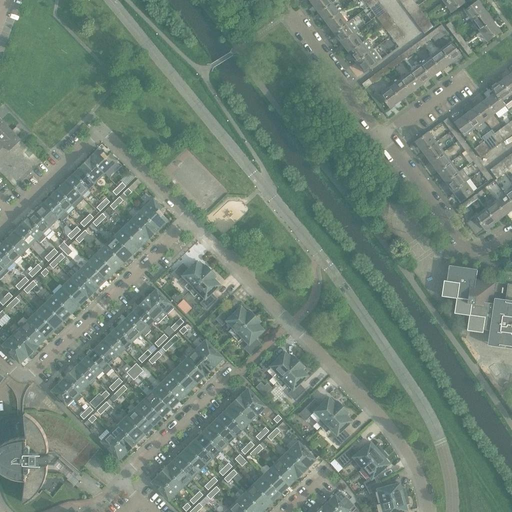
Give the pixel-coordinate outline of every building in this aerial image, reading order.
[(37,0),(34,0),(12,62),(46,74),(32,114),(67,127),(90,63),(56,51),(69,12),(37,0)] [(332,3),(329,0),(315,0),(311,3),(319,13),(332,3)] [(371,9),(380,3),(377,0),(373,0),(367,5),(371,9)] [(407,11),(416,4),(412,0),(411,0),(403,6),(407,11)] [(465,2),(463,0),(447,0),(444,2),(452,13),(465,2)] [(464,11),(472,22),(486,12),(487,11),(486,11),(484,7),(483,8),(478,1),(464,11)] [(340,13),(332,3),(319,13),(326,23),(340,13)] [(374,14),(383,8),(380,3),(371,9),(374,14)] [(410,16),(419,9),(416,4),(407,11),(410,16)] [(378,19),(387,12),(383,8),(374,14),(378,19)] [(414,20),(423,13),(419,9),(410,16),(414,20)] [(381,24),(390,17),(387,12),(378,19),(381,24)] [(472,22),(480,31),(493,22),(486,12),(472,22)] [(347,23),(340,13),(326,23),(334,33),(347,23)] [(417,25),(426,18),(423,13),(414,20),(417,25)] [(385,29),(394,22),(390,17),(381,24),(385,29)] [(421,30),(430,23),(426,18),(417,25),(421,30)] [(341,43),(355,33),(359,30),(351,20),(347,23),(334,33),(341,43)] [(388,34),(397,27),(394,22),(385,29),(388,34)] [(493,22),(480,31),(487,42),(501,32),(493,22)] [(424,34),(433,27),(430,23),(421,30),(424,34)] [(458,32),(453,26),(448,29),(453,36),(458,32)] [(392,38),(401,32),(397,27),(388,34),(392,38)] [(432,39),(439,34),(436,30),(429,35),(432,39)] [(396,43),(405,37),(401,32),(392,38),(396,43)] [(463,39),(458,32),(453,36),(458,42),(463,39)] [(362,43),(355,33),(341,43),(349,53),(362,43)] [(425,44),(432,39),(429,35),(422,40),(425,44)] [(356,63),(373,51),(366,41),(362,43),(349,53),(356,63)] [(461,56),(451,42),(440,50),(450,64),(461,56)] [(412,54),(419,49),(416,45),(409,49),(412,54)] [(473,53),(468,47),(464,50),(469,56),(473,53)] [(406,59),(412,54),(409,49),(403,54),(406,59)] [(450,64),(440,50),(430,57),(441,71),(450,64)] [(373,51),(356,63),(364,74),(381,61),(373,51)] [(441,71),(430,57),(420,65),(431,78),(441,71)] [(392,69),(399,64),(396,59),(389,64),(392,69)] [(385,74),(392,69),(389,64),(382,69),(385,74)] [(431,78),(420,65),(410,72),(420,86),(431,78)] [(420,86),(410,72),(400,80),(410,93),(420,86)] [(511,93),(511,74),(511,73),(501,81),(511,95),(511,93)] [(372,83),(379,79),(376,74),(369,79),(372,83)] [(410,93),(400,80),(390,87),(400,101),(410,93)] [(495,93),(501,102),(505,106),(511,100),(511,95),(501,81),(491,89),(494,93),(495,93)] [(400,101),(390,87),(380,95),(390,108),(400,101)] [(505,106),(501,102),(495,93),(494,93),(484,101),(494,114),(505,106)] [(494,114),(484,101),(474,108),(484,121),(494,114)] [(484,121),(474,108),(464,116),(474,129),(484,121)] [(474,129),(464,116),(454,123),(464,137),(474,129)] [(0,150),(5,146),(9,151),(21,140),(12,131),(1,119),(0,120),(0,150)] [(452,126),(447,119),(443,122),(448,129),(452,126)] [(511,135),(511,131),(507,125),(502,128),(509,137),(511,135)] [(21,132),(16,127),(12,131),(17,136),(21,132)] [(509,137),(502,128),(498,132),(504,141),(509,137)] [(436,142),(428,132),(415,142),(422,152),(436,142)] [(462,139),(457,132),(452,135),(457,142),(462,139)] [(504,141),(498,132),(493,135),(500,144),(504,141)] [(500,144),(493,135),(488,139),(495,148),(500,144)] [(467,145),(462,139),(457,142),(462,148),(467,145)] [(495,148),(488,139),(483,142),(490,152),(495,148)] [(443,152),(436,142),(422,152),(430,162),(443,152)] [(490,152),(483,142),(479,146),(485,155),(490,152)] [(485,155),(479,146),(474,149),(481,159),(485,155)] [(104,174),(117,162),(109,154),(107,156),(104,153),(103,153),(99,150),(90,159),(90,158),(89,158),(104,174)] [(451,163),(443,152),(430,162),(437,172),(451,163)] [(477,159),(472,152),(468,155),(473,162),(477,159)] [(104,174),(89,158),(79,168),(95,183),(104,174)] [(482,166),(477,159),(473,162),(478,168),(482,166)] [(511,169),(504,160),(499,163),(506,172),(511,169)] [(458,173),(451,163),(437,172),(445,182),(458,173)] [(506,172),(499,163),(495,167),(501,176),(506,172)] [(501,176),(495,167),(490,171),(496,180),(501,176)] [(95,183),(79,168),(80,169),(74,175),(88,190),(95,183)] [(492,179),(487,172),(482,175),(487,182),(492,179)] [(466,183),(458,173),(445,182),(452,193),(466,183)] [(88,190),(74,175),(66,183),(80,197),(82,200),(90,192),(88,190)] [(80,197),(66,183),(57,191),(72,205),(80,197)] [(121,191),(126,187),(122,183),(118,187),(121,191)] [(473,193),(466,183),(452,193),(460,203),(473,193)] [(116,196),(121,191),(118,187),(113,192),(116,196)] [(127,197),(132,192),(128,189),(123,193),(127,197)] [(74,208),(72,205),(57,191),(51,197),(65,212),(68,214),(74,208)] [(495,202),(504,215),(511,209),(511,204),(505,195),(495,202)] [(471,205),(478,200),(474,196),(468,201),(471,205)] [(65,212),(51,197),(45,203),(59,218),(65,212)] [(118,205),(123,201),(119,197),(115,202),(118,205)] [(105,207),(110,202),(106,199),(101,203),(105,207)] [(163,215),(163,214),(160,210),(162,208),(153,199),(141,211),(159,230),(160,230),(159,229),(168,220),(163,215)] [(464,210),(471,205),(468,201),(461,206),(464,210)] [(114,210),(118,205),(115,202),(110,206),(114,210)] [(485,210),(494,223),(504,215),(495,202),(485,210)] [(59,218),(45,203),(36,211),(51,226),(59,218)] [(100,212),(105,207),(101,203),(97,208),(100,212)] [(475,217),(485,230),(494,223),(485,210),(475,217)] [(53,228),(51,226),(36,211),(29,218),(28,218),(43,234),(45,236),(53,228)] [(159,230),(141,211),(132,220),(150,238),(159,230)] [(89,223),(94,218),(90,214),(85,219),(89,223)] [(101,222),(106,218),(102,214),(97,218),(101,222)] [(43,234),(28,218),(21,224),(36,240),(43,234)] [(96,227),(101,222),(97,218),(93,223),(96,227)] [(84,227),(89,223),(85,219),(80,224),(84,227)] [(150,238),(132,220),(124,228),(141,246),(149,238),(150,239),(150,238)] [(36,240),(21,224),(21,225),(21,226),(14,233),(28,248),(36,240)] [(76,235),(81,231),(77,227),(72,231),(76,235)] [(141,246),(124,228),(115,236),(132,254),(141,246)] [(84,239),(89,234),(85,230),(80,235),(84,239)] [(71,240),(76,235),(72,231),(67,236),(71,240)] [(28,248),(14,233),(6,241),(20,256),(28,248)] [(79,243),(84,239),(80,235),(75,240),(79,243)] [(132,254),(115,236),(106,245),(124,263),(132,254)] [(20,256),(6,241),(0,246),(0,247),(14,262),(20,256)] [(62,251),(67,246),(63,242),(59,247),(62,251)] [(124,263),(106,245),(98,253),(115,271),(124,263)] [(66,254),(71,249),(67,246),(62,251),(66,254)] [(14,262),(0,247),(0,260),(7,268),(14,262)] [(53,257),(58,253),(54,249),(49,253),(53,257)] [(48,262),(53,257),(49,253),(45,258),(48,262)] [(115,271),(98,253),(89,262),(107,280),(115,271)] [(58,264),(65,258),(61,254),(54,260),(58,264)] [(9,270),(7,268),(0,260),(0,277),(1,278),(9,270)] [(53,269),(58,264),(54,260),(49,265),(53,269)] [(107,280),(89,262),(80,270),(99,289),(99,288),(98,288),(107,280)] [(190,292),(211,271),(206,266),(203,268),(197,262),(189,270),(183,264),(172,274),(178,280),(183,276),(189,282),(184,287),(190,292)] [(37,273),(42,268),(38,265),(33,269),(37,273)] [(511,348),(511,284),(508,284),(505,300),(494,298),(494,304),(493,304),(496,283),(476,280),(477,270),(449,267),(447,282),(444,281),(442,297),(457,299),(455,314),(469,316),(467,330),(483,333),(483,329),(490,330),(488,345),(511,348)] [(32,278),(37,273),(33,269),(28,274),(32,278)] [(45,277),(49,272),(46,269),(41,273),(45,277)] [(99,289),(80,270),(72,278),(90,297),(99,289)] [(211,293),(220,285),(214,279),(216,276),(211,271),(190,292),(195,297),(199,293),(205,299),(201,303),(207,310),(217,300),(211,293)] [(24,286),(29,281),(25,277),(20,282),(24,286)] [(90,297),(72,278),(63,287),(81,305),(89,297),(90,298),(90,297)] [(32,289),(37,285),(33,281),(28,285),(32,289)] [(19,290),(24,286),(20,282),(16,286),(19,290)] [(81,305),(63,287),(61,284),(52,293),(55,295),(72,313),(81,305)] [(27,294),(32,289),(28,285),(24,290),(27,294)] [(173,307),(156,290),(150,296),(164,311),(166,314),(173,307)] [(8,301),(13,297),(9,293),(4,298),(8,301)] [(72,313),(55,295),(46,304),(63,321),(72,313)] [(164,311),(150,296),(149,295),(139,305),(154,321),(164,311)] [(15,306),(20,301),(16,297),(11,302),(15,306)] [(10,311),(15,306),(11,302),(6,307),(10,311)] [(63,321),(46,304),(37,312),(55,330),(63,321)] [(154,321),(139,305),(139,306),(133,312),(148,327),(154,321)] [(234,337),(255,316),(250,311),(247,313),(241,307),(233,315),(227,309),(216,319),(222,326),(227,321),(233,328),(228,332),(234,337)] [(55,330),(37,312),(29,320),(46,338),(55,330)] [(151,330),(148,327),(133,312),(125,320),(139,335),(143,338),(151,330)] [(255,339),(264,330),(258,324),(260,322),(255,316),(234,337),(239,342),(243,338),(249,345),(245,349),(251,355),(261,345),(255,339)] [(179,327),(184,322),(180,319),(176,323),(179,327)] [(46,338),(29,320),(20,329),(38,347),(39,347),(38,346),(46,338)] [(139,335),(125,320),(117,328),(131,343),(139,335)] [(175,332),(179,327),(176,323),(171,328),(175,332)] [(183,335),(188,330),(184,327),(179,331),(183,335)] [(131,343),(117,328),(111,334),(125,349),(131,343)] [(38,347),(20,329),(12,337),(30,356),(38,347)] [(125,349),(111,334),(104,340),(119,355),(125,349)] [(163,343),(168,338),(164,334),(159,339),(163,343)] [(174,343),(179,339),(175,335),(171,340),(174,343)] [(30,356),(12,337),(3,346),(20,364),(28,355),(29,356),(30,356)] [(158,347),(163,343),(159,339),(155,344),(158,347)] [(119,355),(104,340),(96,348),(110,363),(119,355)] [(170,348),(174,343),(171,340),(166,344),(170,348)] [(223,358),(206,340),(197,349),(215,368),(215,367),(223,358)] [(113,366),(110,363),(96,348),(88,356),(102,371),(105,374),(113,366)] [(215,368),(197,349),(188,358),(206,376),(215,368)] [(147,359),(152,354),(148,350),(143,355),(147,359)] [(157,360),(162,355),(158,352),(153,356),(157,360)] [(278,383),(299,362),(294,356),(291,359),(285,352),(277,361),(271,355),(260,365),(266,371),(271,367),(277,373),(273,377),(278,383)] [(142,363),(147,359),(143,355),(138,359),(142,363)] [(102,371),(88,356),(82,362),(96,377),(102,371)] [(152,365),(157,360),(153,356),(149,361),(152,365)] [(206,376),(188,358),(179,366),(197,384),(205,376),(206,377),(206,376)] [(96,377),(82,362),(76,368),(75,367),(74,368),(89,383),(96,377)] [(299,384),(308,376),(302,369),(304,367),(299,362),(278,383),(283,388),(287,383),(293,390),(289,394),(295,400),(305,390),(299,384)] [(135,372),(140,367),(136,364),(132,368),(135,372)] [(197,384),(179,366),(171,374),(188,392),(197,384)] [(139,376),(143,371),(140,367),(135,372),(139,376)] [(89,383),(74,368),(65,377),(80,393),(89,383)] [(130,377),(135,372),(132,368),(127,373),(130,377)] [(134,380),(139,376),(135,372),(130,377),(134,380)] [(188,392),(171,374),(162,383),(180,401),(188,392)] [(82,395),(80,393),(65,377),(64,378),(65,379),(59,384),(73,399),(75,401),(82,395)] [(118,387),(123,382),(119,378),(114,383),(118,387)] [(113,391),(118,387),(114,383),(109,388),(113,391)] [(180,401),(162,383),(154,391),(171,409),(180,401)] [(73,399),(59,384),(52,391),(66,406),(73,399)] [(122,394),(127,389),(124,385),(119,390),(122,394)] [(266,407),(248,389),(241,396),(240,395),(240,396),(258,415),(266,407)] [(118,398),(122,394),(119,390),(114,395),(118,398)] [(105,399),(110,395),(106,391),(101,396),(105,399)] [(171,409),(154,391),(145,399),(162,417),(171,409)] [(95,409),(105,399),(101,396),(100,394),(90,404),(95,409)] [(258,415),(240,396),(232,403),(250,422),(258,415)] [(321,428),(343,407),(338,402),(335,404),(329,398),(321,406),(315,400),(300,414),(306,421),(310,416),(321,428)] [(162,417),(145,399),(136,408),(154,426),(162,417)] [(105,411),(110,406),(106,402),(102,407),(105,411)] [(250,422),(232,403),(233,404),(226,411),(243,429),(250,422)] [(89,415),(93,410),(90,407),(85,411),(89,415)] [(100,415),(105,411),(102,407),(97,411),(100,415)] [(343,430),(352,421),(346,415),(348,413),(343,407),(321,428),(327,433),(331,429),(337,435),(333,440),(339,446),(349,436),(343,430)] [(154,426),(136,408),(128,416),(145,434),(154,426)] [(84,420),(89,415),(85,411),(80,416),(84,420)] [(243,429),(226,411),(218,418),(236,436),(243,429)] [(80,472),(94,456),(99,450),(100,449),(71,425),(68,423),(65,421),(61,419),(58,417),(54,416),(49,414),(44,413),(39,412),(35,412),(30,412),(25,413),(23,413),(17,413),(8,414),(0,415),(0,469),(1,471),(5,473),(6,474),(10,476),(14,477),(18,478),(22,479),(26,479),(23,502),(24,503),(26,502),(29,500),(32,498),(34,496),(37,493),(38,492),(40,490),(41,489),(42,487),(43,484),(44,482),(45,480),(46,478),(47,475),(47,474),(47,472),(48,470),(48,469),(48,466),(54,466),(60,459),(81,478),(84,475),(80,472)] [(92,424),(97,419),(93,415),(88,420),(92,424)] [(277,424),(282,419),(278,415),(273,420),(277,424)] [(145,434),(128,416),(119,425),(137,443),(138,443),(137,442),(145,434)] [(236,436),(218,418),(211,425),(228,443),(236,436)] [(137,443),(119,425),(110,433),(129,452),(137,443)] [(228,443),(211,425),(204,432),(221,450),(228,443)] [(264,436),(269,431),(265,428),(261,432),(264,436)] [(276,437),(280,432),(277,428),(272,433),(276,437)] [(221,450),(204,432),(196,439),(214,457),(221,450)] [(259,441),(264,436),(261,432),(256,437),(259,441)] [(129,452),(110,433),(101,442),(119,460),(127,451),(128,452),(129,452)] [(271,441),(276,437),(272,433),(267,437),(271,441)] [(214,457),(196,439),(189,446),(206,464),(214,457)] [(250,450),(254,446),(251,442),(246,446),(250,450)] [(316,460),(298,442),(289,451),(307,469),(308,469),(307,468),(316,460)] [(363,469),(383,451),(378,445),(375,448),(371,442),(358,454),(352,447),(337,460),(343,468),(354,459),(363,469)] [(258,454),(263,449),(260,445),(254,450),(258,454)] [(206,464),(189,446),(182,453),(199,471),(206,464)] [(245,455),(250,450),(246,446),(241,451),(245,455)] [(252,459),(258,454),(254,450),(249,455),(252,459)] [(307,469),(289,451),(281,459),(299,478),(307,469)] [(376,475),(390,464),(385,459),(388,457),(383,451),(363,469),(371,478),(364,483),(367,488),(380,482),(376,475)] [(199,471),(182,453),(174,461),(192,479),(199,471)] [(239,463),(243,458),(240,455),(235,459),(239,463)] [(242,467),(247,462),(243,458),(239,463),(242,467)] [(299,478),(281,459),(271,468),(289,486),(298,477),(298,478),(299,478)] [(192,479),(174,461),(167,467),(166,467),(184,486),(192,479)] [(228,472),(232,467),(229,463),(224,468),(228,472)] [(184,486),(166,467),(160,473),(178,492),(184,486)] [(223,476),(228,472),(224,468),(219,472),(223,476)] [(289,486),(271,468),(263,476),(281,494),(289,486)] [(233,478),(237,474),(234,470),(229,475),(233,478)] [(178,492),(160,473),(158,475),(159,475),(152,482),(169,500),(178,492)] [(228,483),(233,478),(229,475),(224,479),(228,483)] [(281,494),(263,476),(255,484),(272,502),(281,494)] [(213,486),(218,481),(214,477),(209,482),(213,486)] [(208,490),(213,486),(209,482),(204,487),(208,490)] [(407,496),(405,489),(402,490),(400,483),(383,488),(380,482),(367,488),(370,493),(378,491),(381,503),(407,496)] [(272,502),(255,484),(246,492),(264,510),(272,502)] [(215,495),(220,491),(216,487),(212,491),(215,495)] [(211,500),(215,495),(212,491),(207,496),(211,500)] [(198,500),(203,495),(199,492),(195,496),(198,500)] [(261,511),(264,510),(246,492),(238,501),(248,511),(261,511)] [(352,511),(357,508),(346,498),(342,502),(335,495),(329,502),(338,511),(347,511),(349,510),(351,511),(352,511)] [(194,505),(198,500),(195,496),(190,501),(194,505)] [(404,511),(407,511),(405,504),(409,504),(407,496),(381,503),(383,511),(404,511)] [(248,511),(238,501),(229,509),(231,511),(248,511)] [(338,511),(329,502),(322,508),(322,507),(326,511),(338,511)] [(186,511),(191,507),(187,503),(182,508),(186,511)] [(198,511),(203,507),(199,503),(194,508),(198,511)]
